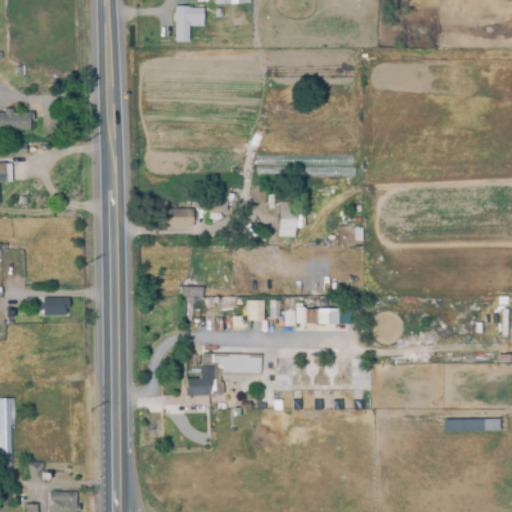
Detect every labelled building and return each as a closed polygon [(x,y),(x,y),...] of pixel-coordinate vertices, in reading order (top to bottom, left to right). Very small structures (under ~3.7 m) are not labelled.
[(187,43),(172,43),(172,23),(170,23),(170,14),(172,14),(172,7),(186,7),(186,9),(201,9),(201,28),(187,28),(187,43)] [(0,131),(0,113),(2,113),(2,110),(9,110),(9,114),(30,113),(31,122),(27,122),(27,131),(0,131)] [(8,156),(7,146),(23,144),(24,155),(8,156)] [(0,164),(8,164),(8,180),(4,180),(4,183),(0,183),(0,164)] [(250,203),(250,186),(264,186),(264,203),(250,203)] [(228,204),(228,201),(224,201),(224,195),(228,194),(227,192),(232,192),(233,204),(228,204)] [(225,214),(204,213),(204,202),(225,202),(225,214)] [(292,238),(276,238),(276,203),(294,203),(294,218),(303,218),(303,228),(292,228),(292,238)] [(161,228),(161,216),(165,216),(165,210),(190,210),(191,227),(161,228)] [(182,299),(182,289),(204,289),(204,299),(182,299)] [(63,317),(40,317),(40,312),(31,312),(31,305),(40,305),(40,299),(66,299),(66,310),(63,310),(63,317)] [(276,299),(276,318),(267,318),(267,299),(276,299)] [(261,300),(261,320),(244,320),(244,300),(261,300)] [(11,319),(3,319),(3,308),(10,308),(11,319)] [(315,309),(315,322),(301,322),(302,308),(315,309)] [(291,310),(291,325),(281,325),(281,310),(291,310)] [(223,375),(223,359),(256,359),(256,374),(223,375)] [(199,373),(199,361),(212,361),(212,373),(199,373)] [(183,397),(183,386),(185,386),(185,379),(210,379),(210,387),(216,387),(216,395),(209,395),(209,397),(183,397)] [(236,403),(235,395),(244,395),(245,402),(236,403)] [(0,472),(0,400),(12,400),(13,428),(9,428),(10,472),(0,472)] [(276,402),(276,404),(283,404),(283,414),(276,414),(269,414),(269,402),(276,402)] [(334,413),(334,403),(344,403),(344,413),(334,413)] [(294,414),(294,404),(302,404),(302,414),(294,414)] [(315,413),(315,404),(323,404),(323,413),(315,413)] [(355,414),(355,404),(364,404),(365,413),(355,414)] [(497,430),(496,419),(442,421),(442,431),(497,430)] [(43,484),(26,484),(26,463),(41,463),(41,473),(47,473),(47,481),(43,481),(43,484)] [(45,511),(45,507),(48,507),(48,500),(63,499),(62,494),(74,494),(74,506),(77,506),(77,511),(45,511)]
